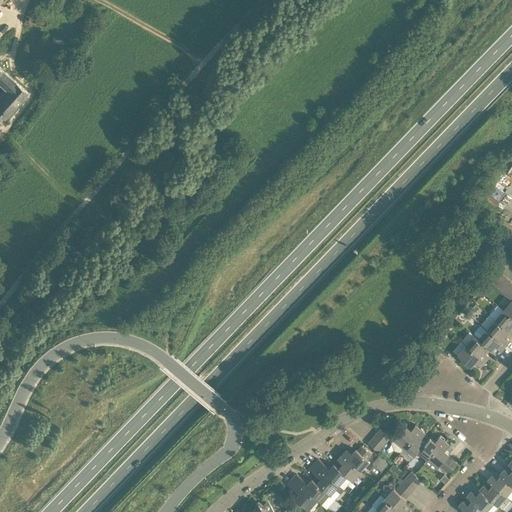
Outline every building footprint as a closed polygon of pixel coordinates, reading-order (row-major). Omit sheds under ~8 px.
[(0,0),(0,85),(3,88),(0,91),(0,122),(20,99),(27,92),(0,67),(0,2),(2,0),(0,0)] [(492,285),(501,275),(496,270),(487,281),(492,285)] [(497,289),(506,279),(501,275),(492,285),(497,289)] [(502,293),(510,283),(506,279),(497,289),(502,293)] [(506,297),(511,290),(511,283),(510,283),(502,293),(506,297)] [(503,310),(511,317),(511,300),(511,301),(503,310)] [(511,317),(503,310),(495,319),(508,331),(511,326),(511,317)] [(508,331),(495,319),(487,329),(487,330),(505,346),(509,341),(506,338),(506,339),(503,337),(508,331)] [(505,346),(487,330),(482,326),(479,326),(474,332),(474,334),(479,338),(478,339),(487,347),(491,351),(496,345),(498,347),(498,348),(501,350),(505,346)] [(478,339),(475,336),(467,345),(466,346),(484,361),(489,356),(486,354),(485,355),(483,353),(487,347),(478,339)] [(484,361),(466,346),(458,356),(470,367),(475,361),(478,363),(477,364),(480,366),(484,361)] [(404,448),(420,429),(415,425),(413,428),(413,429),(411,431),(406,426),(395,439),(403,447),(404,448)] [(376,434),(387,443),(391,438),(381,429),(376,434)] [(418,451),(425,443),(420,438),(422,436),(422,437),(425,433),(420,429),(404,448),(414,457),(419,451),(418,451)] [(383,448),(387,443),(376,434),(372,439),(383,448)] [(428,459),(444,441),(439,436),(436,439),(437,440),(435,442),(430,437),(425,443),(418,451),(419,451),(428,459)] [(379,453),(383,448),(372,439),(368,444),(379,453)] [(444,470),(452,460),(448,456),(449,455),(444,450),(446,447),(446,448),(449,445),(444,441),(428,459),(438,468),(439,466),(444,470)] [(342,455),(361,471),(369,461),(368,460),(372,455),(362,446),(357,451),(356,449),(351,455),(349,453),(349,452),(346,450),(342,455)] [(353,481),(361,471),(342,455),(338,460),(341,462),(341,461),(344,463),(339,468),(352,479),(351,479),(353,481)] [(378,457),(373,463),(373,465),(381,472),(388,465),(378,457)] [(352,479),(339,468),(334,464),(329,470),(327,468),(327,467),(318,459),(314,464),(343,489),(351,479),(352,479)] [(452,460),(444,470),(449,474),(457,465),(452,460)] [(341,493),(343,489),(314,464),(310,469),(319,477),(319,476),(322,478),(317,483),(329,494),(330,496),(336,489),(341,493)] [(399,475),(404,479),(410,473),(405,468),(399,475)] [(511,470),(509,474),(507,472),(504,469),(500,474),(501,475),(511,484),(511,470)] [(408,477),(417,484),(421,480),(411,471),(410,473),(404,479),(403,480),(404,481),(408,477)] [(329,494),(317,483),(312,479),(307,485),(305,483),(305,482),(296,474),(292,479),(317,500),(322,503),(329,494)] [(445,483),(449,479),(445,475),(441,479),(445,483)] [(511,490),(511,484),(501,475),(497,481),(494,479),(495,478),(492,475),(487,480),(493,485),(506,497),(511,490)] [(413,489),(417,484),(408,477),(404,481),(413,489)] [(309,510),(317,500),(292,479),(288,484),(297,492),(298,491),(300,493),(295,499),(309,510)] [(395,489),(393,488),(384,498),(400,511),(405,511),(407,509),(404,507),(404,508),(402,506),(406,500),(405,499),(409,494),(400,486),(404,481),(403,480),(403,481),(400,484),(395,489)] [(409,494),(413,489),(404,481),(400,486),(409,494)] [(506,497),(493,485),(488,490),(486,488),(487,488),(484,485),(479,490),(480,491),(494,503),(502,510),(510,500),(506,497)] [(485,511),(494,503),(480,491),(476,496),(474,494),(471,491),(467,496),(472,501),(485,511)] [(400,511),(384,498),(376,507),(378,509),(381,511),(400,511)] [(485,511),(472,501),(467,506),(465,504),(466,503),(463,501),(458,506),(465,511),(464,511),(485,511)] [(256,505),(257,505),(251,511),(269,511),(268,511),(264,507),(264,506),(259,502),(256,505)]
